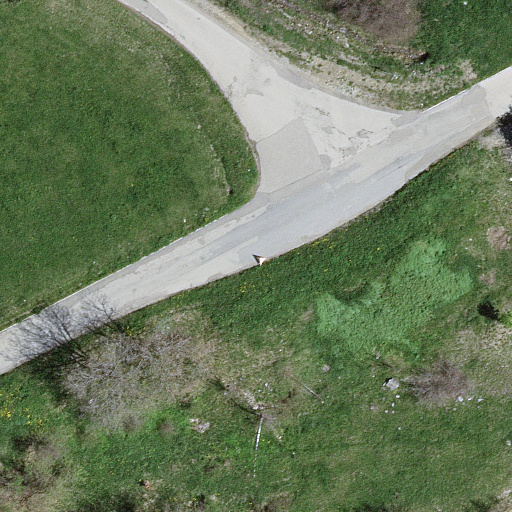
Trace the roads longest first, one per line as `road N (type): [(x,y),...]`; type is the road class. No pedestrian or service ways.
road 1 (tertiary): [(351,188),(0,371)]
road 2 (unclassified): [(148,0),(256,77),(351,188)]
road 3 (tertiary): [(511,93),(351,188)]
